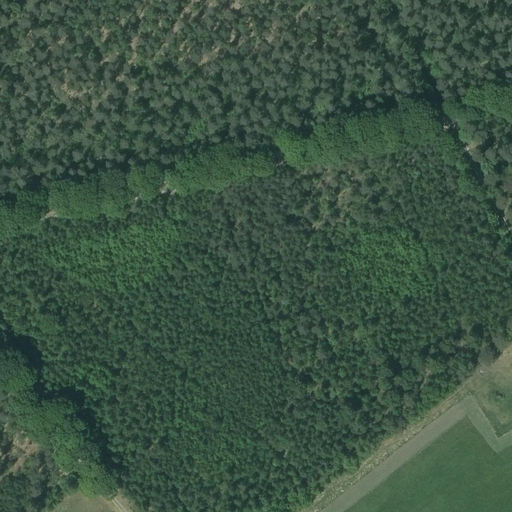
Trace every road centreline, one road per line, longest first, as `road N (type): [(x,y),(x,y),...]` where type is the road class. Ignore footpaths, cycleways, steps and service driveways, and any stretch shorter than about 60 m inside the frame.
road 1 (track): [(0,219),(448,115)]
road 2 (track): [(0,365),(121,511)]
road 3 (track): [(448,115),(511,239)]
